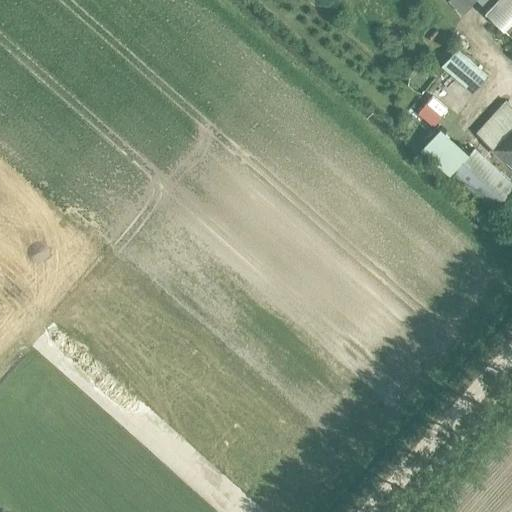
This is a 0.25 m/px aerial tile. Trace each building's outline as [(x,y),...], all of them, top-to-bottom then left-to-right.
[(449,0),(464,14),(476,0),(449,0)] [(511,0),(501,0),(489,13),(511,34),(511,0)] [(474,93),(497,66),(465,38),(442,66),(474,93)] [(511,103),(509,100),(478,133),(511,164),(511,103)] [(421,133),(428,124),(415,113),(408,122),(421,133)] [(496,212),(511,195),(511,180),(473,144),(469,149),(442,125),(421,148),(450,174),(452,172),(496,212)]
